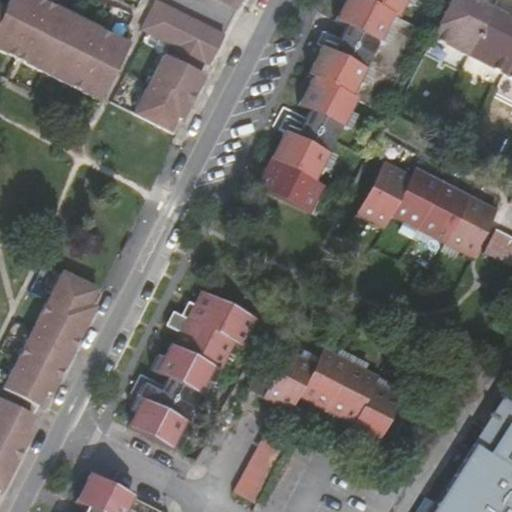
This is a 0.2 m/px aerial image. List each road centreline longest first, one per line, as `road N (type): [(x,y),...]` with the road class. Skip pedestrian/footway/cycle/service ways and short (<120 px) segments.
road 1 (residential): [(281,0),(62,427)]
road 2 (residential): [(62,427),(205,502)]
